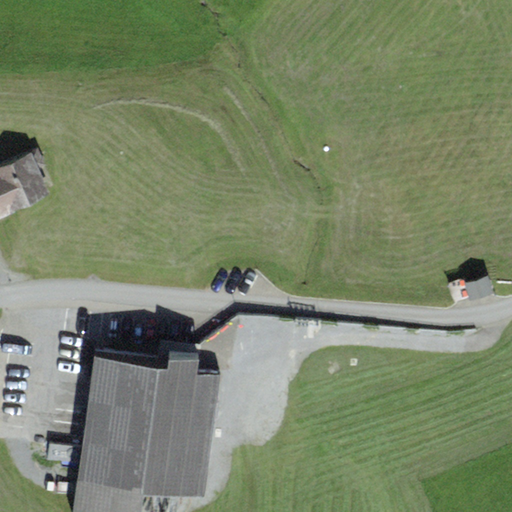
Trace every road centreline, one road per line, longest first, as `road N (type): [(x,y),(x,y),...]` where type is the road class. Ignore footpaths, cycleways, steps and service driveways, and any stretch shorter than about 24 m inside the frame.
road 1 (unclassified): [(0,298),(63,289),(448,318),(511,308)]
road 2 (track): [(495,313),(484,342),(330,334),(280,352),(252,403)]
